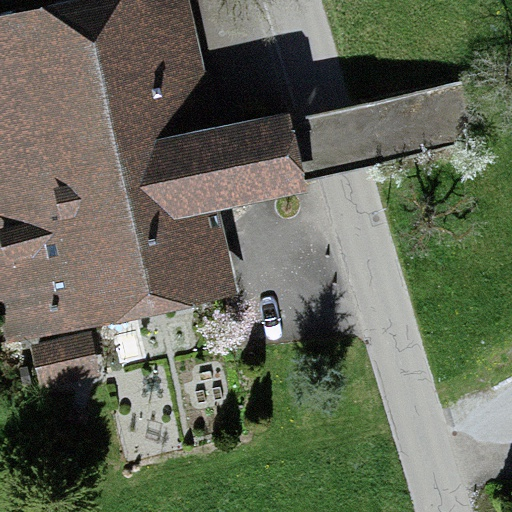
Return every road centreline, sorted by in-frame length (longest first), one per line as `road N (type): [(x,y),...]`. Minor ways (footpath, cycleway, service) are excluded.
road 1 (tertiary): [(432,511),(269,0)]
road 2 (track): [(299,158),(467,110)]
